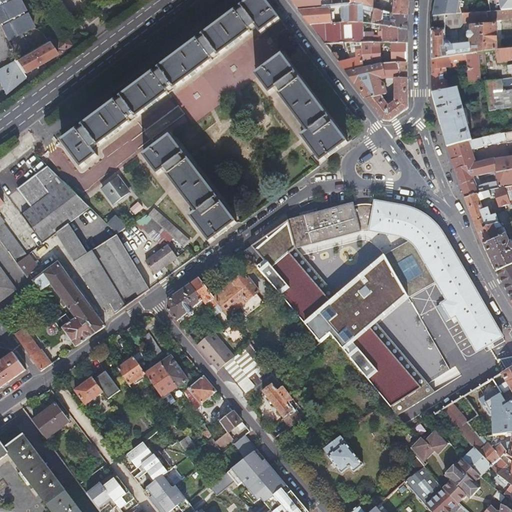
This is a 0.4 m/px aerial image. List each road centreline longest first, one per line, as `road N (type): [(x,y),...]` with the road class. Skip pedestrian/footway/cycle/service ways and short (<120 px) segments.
road 1 (residential): [(326,511),(153,302)]
road 2 (residential): [(153,302),(296,193),(352,184)]
road 3 (secondary): [(0,130),(172,0)]
road 4 (residential): [(0,412),(153,302)]
road 5 (unknown): [(23,112),(54,166),(78,187),(148,135)]
road 6 (residential): [(381,136),(276,0)]
road 7 (residential): [(450,210),(511,322)]
